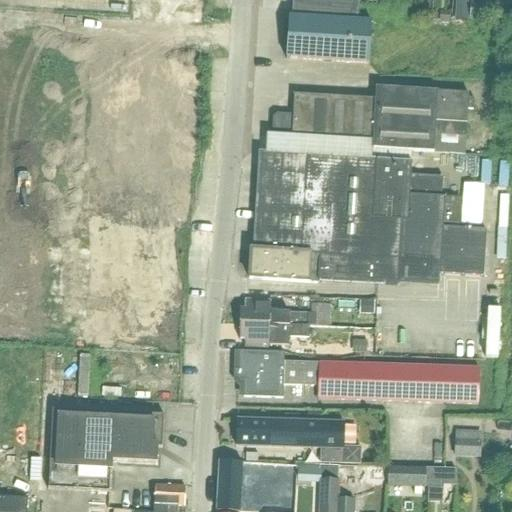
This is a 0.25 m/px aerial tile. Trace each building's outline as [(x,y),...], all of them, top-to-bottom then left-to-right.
[(286,61),(311,63),(368,66),(371,23),(358,23),(359,0),(292,0),(291,19),(288,18),(286,61)] [(414,8),(414,0),(399,0),(399,7),(414,8)] [(453,0),(452,21),(470,22),(471,3),(469,3),(469,0),(453,0)] [(487,4),(471,3),(470,22),(486,23),(487,4)] [(0,68),(10,69),(11,39),(0,38),(0,68)] [(27,70),(28,40),(11,39),(10,69),(27,70)] [(27,70),(44,71),(46,41),(28,40),(27,70)] [(63,41),(46,41),(44,71),(61,71),(63,41)] [(80,42),(63,41),(61,71),(78,72),(80,42)] [(80,42),(78,72),(95,73),(97,43),(80,42)] [(113,74),(114,44),(97,43),(95,73),(113,74)] [(114,44),(113,74),(130,75),(131,45),(114,44)] [(130,75),(147,75),(148,45),(131,45),(130,75)] [(166,46),(148,45),(147,75),(164,76),(166,46)] [(0,98),(9,99),(10,69),(0,68),(0,98)] [(27,70),(10,69),(9,99),(26,100),(27,70)] [(26,100),(43,101),(44,71),(27,70),(26,100)] [(60,101),(61,71),(44,71),(43,101),(60,101)] [(60,101),(77,102),(78,72),(61,71),(60,101)] [(94,103),(95,73),(78,72),(77,102),(94,103)] [(94,103),(111,104),(113,74),(95,73),(94,103)] [(130,75),(113,74),(111,104),(128,104),(130,75)] [(147,75),(130,75),(128,104),(145,105),(147,75)] [(147,75),(145,105),(163,106),(164,76),(147,75)] [(272,119),(271,138),(373,143),(372,151),(465,157),(468,112),(473,113),(474,102),(468,102),(469,96),(376,90),(375,102),(295,98),(294,117),(277,116),(272,119)] [(7,127),(5,157),(23,158),(24,128),(7,127)] [(40,159),(41,129),(24,128),(23,158),(40,159)] [(57,159),(58,129),(41,129),(40,159),(57,159)] [(57,159),(74,160),(75,130),(58,129),(57,159)] [(75,130),(74,160),(91,161),(92,131),(75,130)] [(91,161),(108,162),(109,132),(92,131),(91,161)] [(126,132),(109,132),(108,162),(125,162),(126,132)] [(125,162),(142,163),(144,133),(126,132),(125,162)] [(160,164),(162,134),(144,133),(142,163),(160,164)] [(250,253),(248,280),(248,282),(317,286),(317,284),(397,289),(397,284),(438,287),(442,226),(458,227),(460,202),(444,201),(444,200),(408,198),(411,165),(258,155),(252,254),(250,253)] [(21,188),(23,158),(5,157),(4,187),(21,188)] [(23,158),(21,188),(38,188),(40,159),(23,158)] [(40,159),(38,188),(55,189),(57,159),(40,159)] [(57,159),(55,189),(72,190),(74,160),(57,159)] [(90,191),(91,161),(74,160),(72,190),(90,191)] [(90,191),(107,192),(108,162),(91,161),(90,191)] [(125,162),(108,162),(107,192),(124,192),(125,162)] [(125,162),(124,192),(141,193),(142,163),(125,162)] [(142,163),(141,193),(159,194),(160,164),(142,163)] [(509,192),(511,165),(484,164),(482,190),(509,192)] [(19,246),(20,216),(3,215),(1,245),(19,246)] [(37,216),(20,216),(19,246),(36,246),(37,216)] [(54,217),(37,216),(36,246),(53,247),(54,217)] [(70,248),(71,218),(54,217),(53,247),(70,248)] [(87,249),(88,219),(71,218),(70,248),(87,249)] [(104,250),(105,220),(88,219),(87,249),(104,250)] [(121,250),(123,220),(105,220),(104,250),(121,250)] [(138,251),(140,221),(123,220),(121,250),(138,251)] [(158,222),(140,221),(138,251),(156,252),(158,222)] [(1,245),(0,275),(17,276),(19,246),(1,245)] [(17,276),(34,276),(36,246),(19,246),(17,276)] [(34,276),(51,277),(53,247),(36,246),(34,276)] [(70,248),(53,247),(51,277),(68,278),(70,248)] [(68,278),(86,279),(87,249),(70,248),(68,278)] [(103,280),(104,250),(87,249),(86,279),(103,280)] [(103,280),(120,280),(121,250),(104,250),(103,280)] [(138,251),(121,250),(120,280),(137,281),(138,251)] [(137,281),(155,282),(156,252),(138,251),(137,281)] [(239,310),(239,326),(309,327),(330,327),(330,316),(269,314),(270,302),(245,301),(244,310),(239,310)] [(0,333),(15,334),(16,304),(0,302),(0,333)] [(32,335),(33,304),(16,304),(15,334),(32,335)] [(50,305),(33,304),(32,335),(49,336),(50,305)] [(66,337),(67,306),(50,305),(49,336),(66,337)] [(67,306),(66,337),(83,337),(84,307),(67,306)] [(84,307),(83,337),(100,338),(101,307),(84,307)] [(100,338),(117,339),(119,308),(101,307),(100,338)] [(136,309),(119,308),(117,339),(134,340),(136,309)] [(152,341),(154,310),(136,309),(134,340),(152,341)] [(309,340),(309,327),(239,326),(238,341),(244,342),(244,350),(269,350),(269,347),(289,347),(289,339),(309,340)] [(283,354),(239,353),(238,373),(235,373),(235,377),(241,383),(244,383),(243,399),(283,400),(283,387),(318,388),(318,400),(482,405),(483,370),(283,364),(283,354)] [(52,411),(48,491),(109,494),(111,462),(155,465),(156,450),(162,450),(164,417),(52,411)] [(321,465),(342,466),(359,467),(359,450),(343,449),(344,425),(237,422),(236,449),(321,451),(321,465)] [(480,460),(480,434),(456,434),(455,460),(480,460)] [(294,511),(297,467),(219,463),(216,511),(294,511)] [(318,511),(337,511),(337,501),(338,468),(320,467),(318,511)] [(387,479),(427,480),(427,470),(388,469),(387,479)] [(177,511),(177,508),(184,508),(185,489),(154,487),(152,511),(177,511)] [(0,498),(0,511),(26,511),(27,500),(0,498)] [(353,511),(354,501),(337,501),(337,511),(353,511)]
